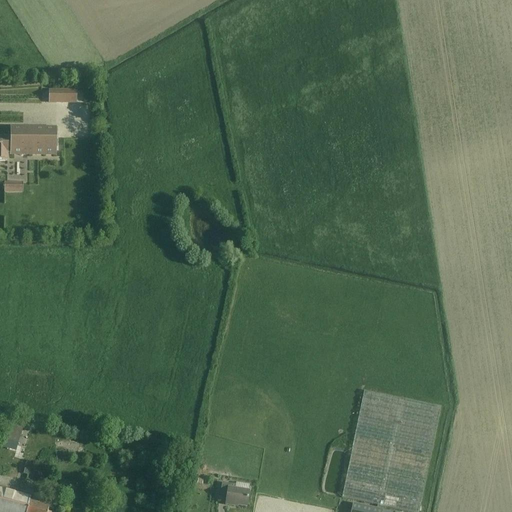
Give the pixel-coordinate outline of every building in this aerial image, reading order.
[(46,94),(46,100),(49,100),(49,103),(76,103),(76,91),(49,91),(49,94),(46,94)] [(55,155),(55,129),(11,129),(11,137),(0,137),(0,161),(7,162),(7,154),(11,154),(11,155),(55,155)] [(16,183),(4,183),(4,193),(16,193),(16,183)] [(352,504),(350,511),(381,511),(382,511),(383,507),(405,511),(418,511),(440,407),(364,391),(341,499),(377,506),(376,509),(352,504)] [(23,427),(11,423),(6,441),(18,444),(23,427)] [(14,449),(6,447),(3,458),(11,461),(14,449)] [(221,483),(219,499),(226,500),(225,505),(234,506),(234,505),(246,507),(248,491),(235,489),(236,485),(221,483)] [(0,511),(20,511),(25,495),(6,491),(0,489),(0,511)] [(25,495),(20,511),(47,511),(48,511),(49,506),(29,501),(30,497),(25,495)]
